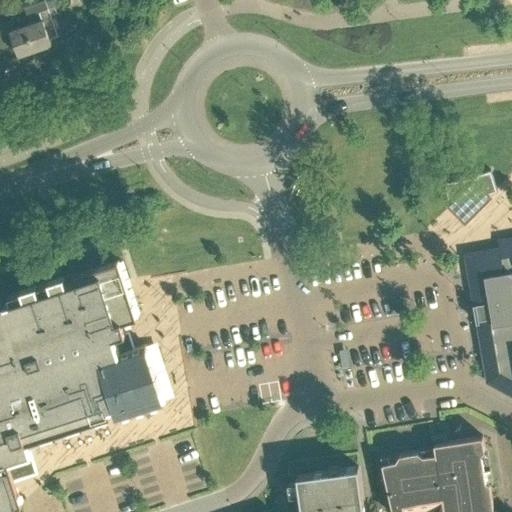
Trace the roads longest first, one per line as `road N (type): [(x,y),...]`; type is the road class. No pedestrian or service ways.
road 1 (primary): [(511,58),(298,75)]
road 2 (primary): [(304,118),(333,106),(511,81)]
road 3 (residential): [(312,406),(279,223)]
road 4 (residential): [(177,511),(243,487),(289,415),(312,406)]
road 5 (primary): [(298,75),(258,43),(223,45),(191,69),(181,109)]
road 6 (primary): [(45,172),(194,142)]
road 7 (residential): [(312,406),(461,387)]
road 8 (primary): [(181,109),(45,172)]
